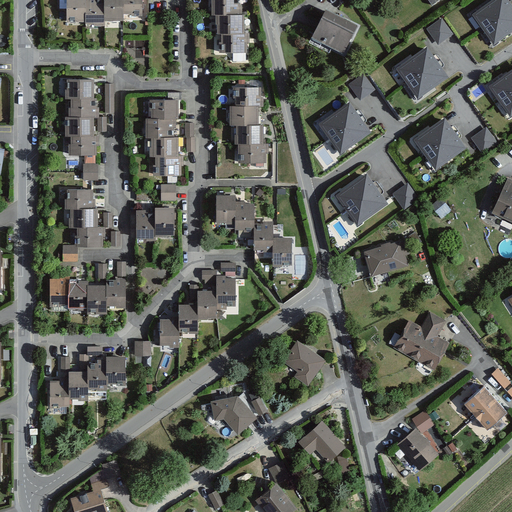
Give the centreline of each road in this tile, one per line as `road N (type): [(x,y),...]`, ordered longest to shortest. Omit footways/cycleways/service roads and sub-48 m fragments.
road 1 (residential): [(28,493),(331,285)]
road 2 (residential): [(131,326),(191,267),(193,194),(204,177),(200,95),(188,83),(119,85)]
road 3 (residential): [(25,338),(24,57)]
road 4 (residential): [(331,285),(272,28)]
road 5 (residential): [(131,326),(132,259),(117,196),(119,85)]
road 6 (residential): [(155,511),(353,389)]
road 7 (residential): [(28,493),(25,338)]
road 8 (residential): [(382,511),(353,389)]
